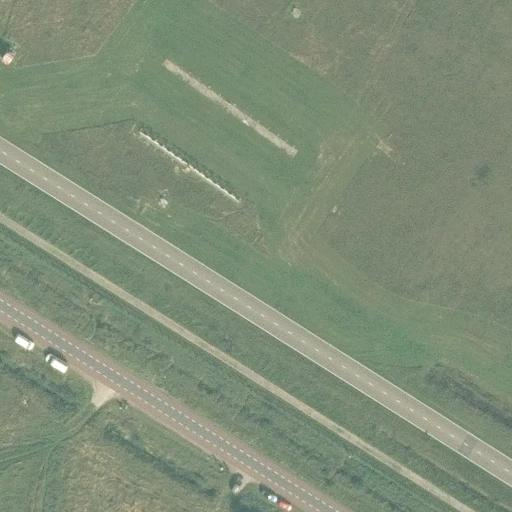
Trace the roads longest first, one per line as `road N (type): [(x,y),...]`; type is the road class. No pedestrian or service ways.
road 1 (track): [(467,511),(0,214)]
road 2 (unclassified): [(326,511),(0,306)]
